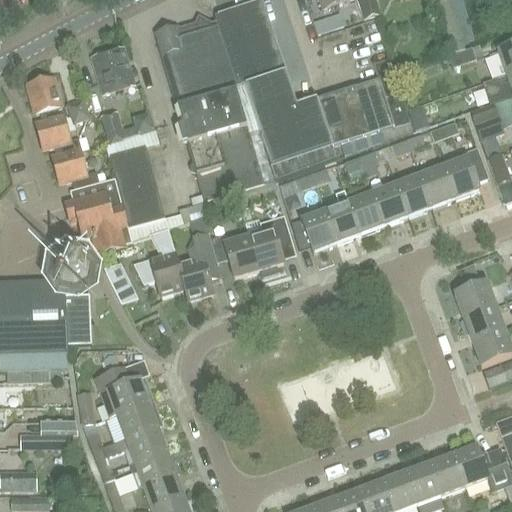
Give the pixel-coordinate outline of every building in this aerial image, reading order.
[(317,0),(322,12),(356,1),(363,22),(379,18),(373,0),(317,0)] [(463,47),(474,44),(461,0),(456,0),(450,2),(463,47)] [(262,4),(215,20),(217,26),(238,90),(244,88),(262,143),(261,143),(275,185),(336,163),(332,150),(331,151),(316,104),(297,110),(262,4)] [(177,30),(156,36),(166,72),(165,72),(188,148),(186,148),(201,198),(207,220),(276,197),(273,186),(263,189),(235,94),(234,91),(238,90),(217,26),(212,28),(200,21),(197,26),(186,45),(184,44),(181,42),(178,32),(177,30)] [(505,78),(511,75),(511,48),(497,54),(505,78)] [(102,99),(135,89),(122,50),(90,61),(102,99)] [(453,71),(476,63),(472,51),(449,59),(453,71)] [(379,84),(316,104),(331,151),(332,150),(377,136),(380,144),(412,134),(409,126),(389,63),(374,68),(379,84)] [(511,75),(505,78),(483,87),(487,98),(510,90),(511,96),(511,75)] [(43,127),(63,122),(67,121),(64,109),(60,110),(53,84),(28,90),(35,118),(41,117),(43,127)] [(74,126),(87,121),(80,105),(67,110),(74,126)] [(497,121),(497,120),(493,108),(470,117),(474,129),(497,121)] [(108,148),(126,144),(117,115),(100,120),(108,148)] [(497,121),(474,129),(481,146),(505,137),(498,120),(497,120),(497,121)] [(62,160),(80,155),(82,155),(79,143),(69,146),(63,122),(43,127),(36,128),(43,154),(59,149),(62,160)] [(434,146),(458,137),(454,126),(430,135),(434,146)] [(430,135),(406,143),(411,155),(434,146),(430,135)] [(395,160),(411,155),(406,143),(391,149),(395,160)] [(146,151),(110,160),(129,230),(165,221),(154,183),(146,151)] [(443,171),(455,204),(480,195),(477,187),(488,183),(477,152),(465,157),(467,162),(443,171)] [(70,196),(99,188),(95,176),(86,179),(80,155),(62,160),(53,162),(60,187),(67,185),(70,196)] [(359,161),(363,172),(377,167),(373,155),(359,161)] [(503,209),(511,205),(511,183),(502,157),(487,164),(503,209)] [(363,172),(359,161),(344,166),(348,178),(350,177),(351,181),(364,176),(363,172)] [(432,213),(455,204),(443,171),(420,180),(432,213)] [(331,185),(326,173),(310,179),(314,191),(331,185)] [(314,191),(309,179),(293,185),(297,197),(314,191)] [(408,222),(432,213),(420,180),(396,189),(408,222)] [(99,188),(70,196),(73,207),(66,209),(71,227),(78,225),(82,242),(92,239),(97,258),(125,250),(125,249),(132,247),(115,184),(99,188)] [(384,230),(408,222),(396,189),(372,197),(384,230)] [(361,239),(384,230),(372,197),(349,206),(361,239)] [(337,248),(361,239),(349,206),(324,215),(337,248)] [(312,257),(337,248),(324,215),(300,224),(312,257)] [(289,246),(283,222),(260,229),(262,237),(249,240),(259,275),(284,267),(279,249),(289,246)] [(161,262),(135,269),(144,289),(156,285),(160,299),(183,292),(184,292),(177,270),(178,270),(174,258),(168,235),(150,240),(161,262)] [(208,236),(193,240),(196,252),(189,254),(192,266),(178,270),(177,270),(184,292),(183,292),(186,304),(213,296),(206,270),(217,267),(210,243),(208,236)] [(259,275),(249,240),(224,248),(222,239),(210,243),(217,267),(229,263),(235,282),(259,275)] [(76,294),(87,288),(89,273),(82,261),(69,259),(57,266),(55,280),(59,286),(63,291),(64,292),(75,293),(76,294)] [(138,302),(127,280),(111,285),(122,307),(138,302)] [(66,349),(65,301),(64,292),(63,291),(59,286),(0,287),(0,358),(67,355),(66,350),(66,349)] [(463,324),(496,312),(487,287),(454,299),(463,324)] [(65,301),(66,349),(91,348),(89,299),(76,300),(75,293),(64,292),(65,301)] [(472,348),(505,336),(496,312),(463,324),(472,348)] [(511,355),(505,336),(472,348),(481,371),(511,359),(511,355)] [(511,363),(500,368),(506,384),(511,382),(511,363)] [(96,382),(105,408),(111,405),(116,420),(149,407),(149,406),(151,406),(152,403),(148,393),(146,391),(144,392),(140,383),(129,387),(123,372),(96,382)] [(7,388),(49,386),(49,384),(60,383),(60,373),(48,374),(6,375),(7,388)] [(154,414),(152,415),(149,407),(116,420),(125,444),(158,432),(157,429),(159,429),(160,426),(156,415),(154,414)] [(93,428),(95,428),(92,412),(80,414),(82,429),(93,428)] [(500,441),(511,436),(511,419),(494,426),(500,441)] [(41,438),(69,438),(78,438),(75,423),(41,423),(41,438)] [(92,456),(103,452),(95,429),(95,428),(93,428),(82,429),(82,430),(92,456)] [(129,469),(167,455),(158,432),(125,444),(133,466),(129,468),(129,469)] [(505,454),(511,451),(511,436),(500,441),(505,454)] [(69,438),(41,438),(20,438),(20,454),(69,454),(69,438)] [(450,459),(463,493),(487,484),(491,495),(511,488),(498,454),(479,461),(475,450),(450,459)] [(101,479),(112,475),(103,452),(92,456),(101,479)] [(142,491),(175,478),(167,455),(129,469),(137,491),(142,490),(142,491)] [(440,501),(463,493),(450,459),(427,468),(440,501)] [(416,510),(440,501),(427,468),(403,476),(416,510)] [(0,476),(0,495),(37,495),(36,475),(0,476)] [(110,503),(121,499),(112,475),(101,479),(110,503)] [(389,511),(410,511),(416,510),(403,476),(380,485),(389,511)] [(150,511),(157,511),(184,502),(175,478),(142,491),(150,511)] [(364,511),(389,511),(380,485),(357,494),(364,511)] [(336,511),(364,511),(357,494),(333,502),(336,511)] [(125,511),(121,499),(110,503),(113,511),(125,511)] [(187,511),(184,502),(157,511),(187,511)] [(310,511),(336,511),(333,502),(310,511)]
